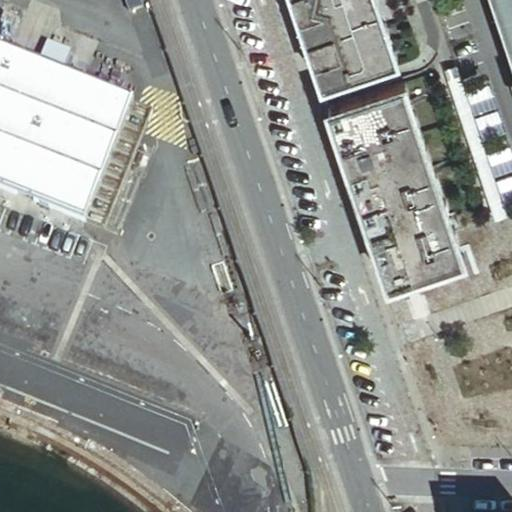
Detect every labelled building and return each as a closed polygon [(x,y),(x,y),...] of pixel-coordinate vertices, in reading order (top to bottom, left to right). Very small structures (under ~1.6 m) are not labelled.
[(130,0),(155,69),(170,63),(147,0),(130,0)] [(314,56),(323,84),(398,58),(388,30),(377,0),(294,0),(298,10),(314,56)] [(511,0),(492,0),(511,58),(511,0)] [(0,189),(85,224),(133,104),(63,76),(72,54),(49,45),(40,66),(0,50),(0,189)] [(455,67),(445,70),(495,219),(503,216),(455,67)] [(466,259),(406,82),(341,104),(351,134),(341,137),(351,167),(361,163),(399,274),(413,269),(416,276),(466,259)] [(351,134),(341,104),(331,108),(341,137),(351,134)] [(399,274),(361,163),(351,167),(391,284),(416,276),(413,269),(399,274)]
